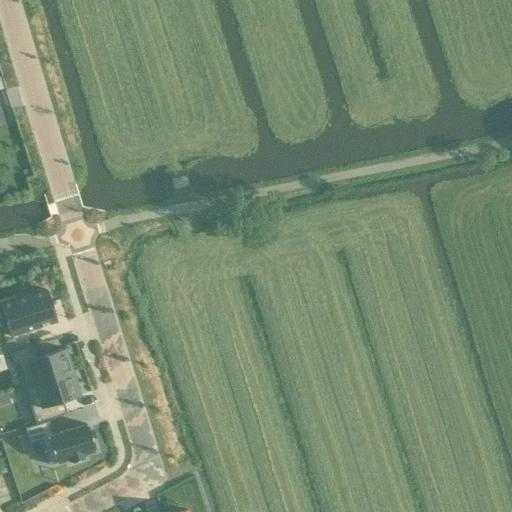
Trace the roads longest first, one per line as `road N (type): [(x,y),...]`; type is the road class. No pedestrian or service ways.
road 1 (residential): [(80,511),(140,468),(139,439),(73,224)]
road 2 (residential): [(7,0),(73,224)]
